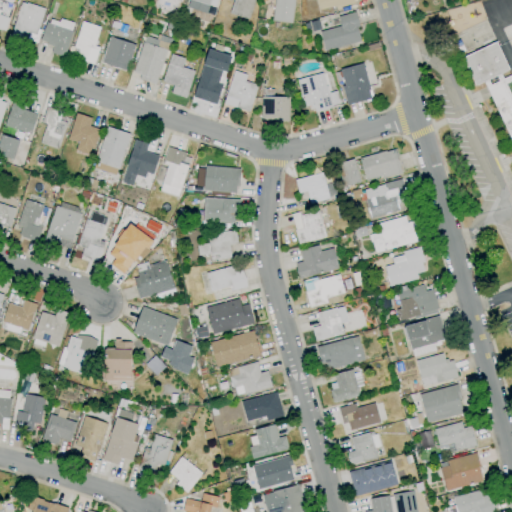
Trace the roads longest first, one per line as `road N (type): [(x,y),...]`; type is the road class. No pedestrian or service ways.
road 1 (residential): [(383,0),(511,475)]
road 2 (residential): [(0,62),(278,152),(416,116)]
road 3 (residential): [(278,152),(262,207),(265,265),(325,511)]
road 4 (residential): [(0,460),(144,509)]
